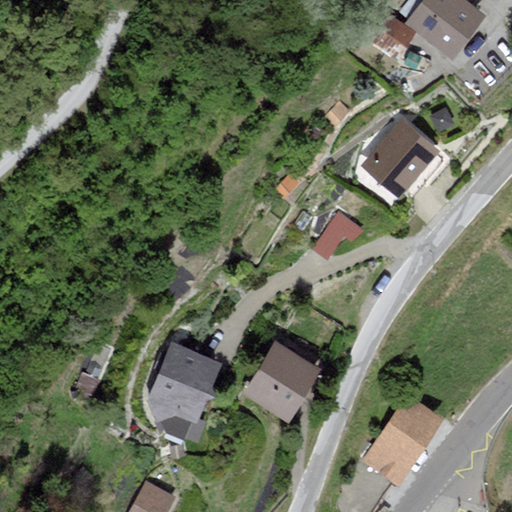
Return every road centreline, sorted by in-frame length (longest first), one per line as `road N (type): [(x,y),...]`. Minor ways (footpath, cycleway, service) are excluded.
road 1 (unknown): [(0,436),(304,181),(378,61),(401,0)]
road 2 (tertiary): [(300,511),(381,318),(511,156)]
road 3 (residential): [(0,168),(73,98),(126,0)]
road 4 (tertiary): [(511,380),(406,511)]
